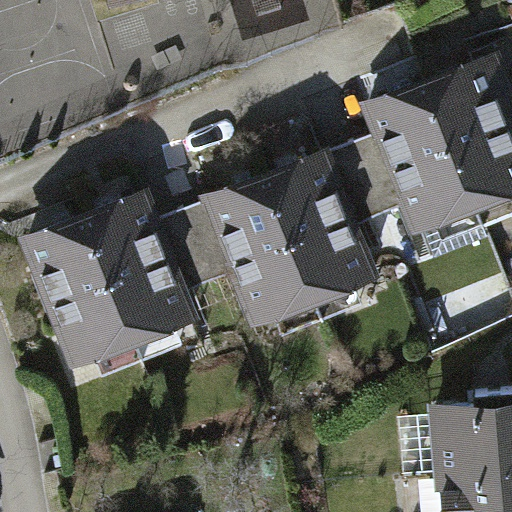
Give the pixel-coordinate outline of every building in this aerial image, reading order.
[(511,122),(486,52),(352,97),(402,235),(511,195),(511,122)] [(323,134),(190,179),(239,321),(372,276),(323,134)] [(148,177),(15,226),(66,364),(199,316),(148,177)] [(511,397),(429,406),(436,474),(511,465),(511,397)] [(511,511),(511,465),(436,474),(439,511),(511,511)]
